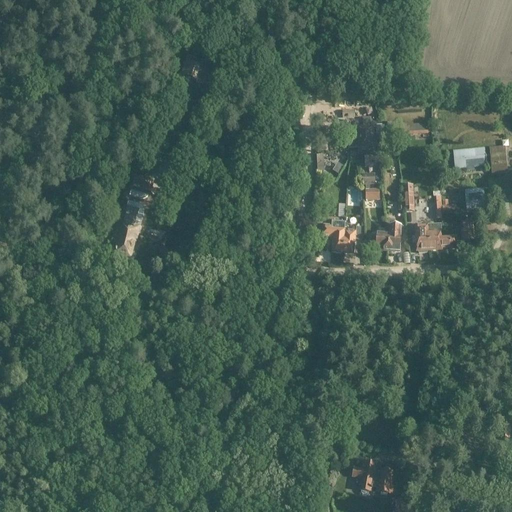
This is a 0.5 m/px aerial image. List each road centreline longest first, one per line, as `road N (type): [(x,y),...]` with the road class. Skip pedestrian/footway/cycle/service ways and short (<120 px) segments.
road 1 (unclassified): [(289,284),(139,289),(62,269),(45,253),(110,0)]
road 2 (unclassified): [(189,511),(289,284)]
road 3 (unclassified): [(511,268),(310,273),(289,284)]
road 4 (track): [(422,465),(418,440),(453,342),(456,309),(439,270)]
road 5 (unclassified): [(289,284),(317,94)]
road 6 (track): [(168,175),(196,183),(202,194),(201,231),(178,292)]
